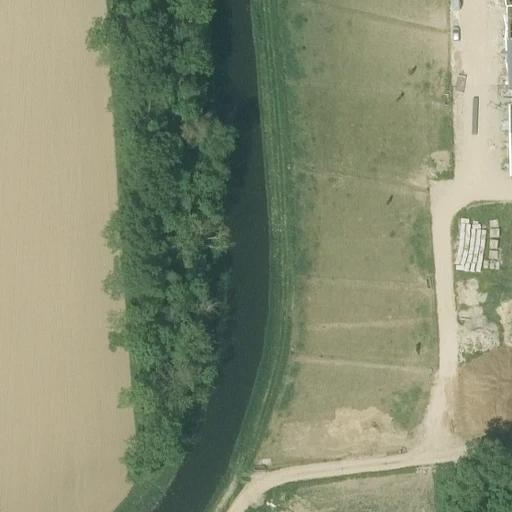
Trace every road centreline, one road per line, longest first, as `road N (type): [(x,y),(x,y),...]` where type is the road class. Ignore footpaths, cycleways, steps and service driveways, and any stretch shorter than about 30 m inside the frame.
road 1 (track): [(193,0),(215,305),(174,448),(133,511)]
road 2 (track): [(236,511),(267,480),(295,470),(511,442)]
